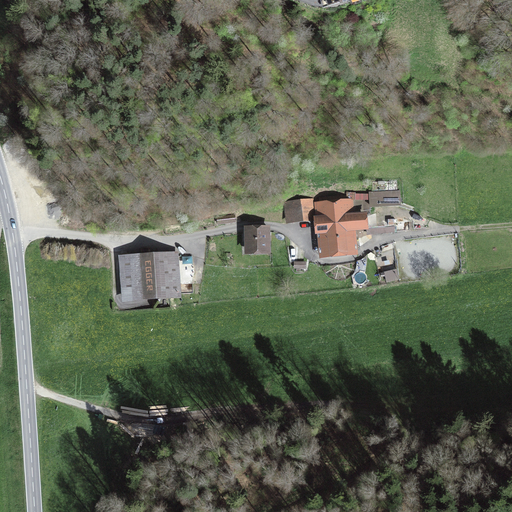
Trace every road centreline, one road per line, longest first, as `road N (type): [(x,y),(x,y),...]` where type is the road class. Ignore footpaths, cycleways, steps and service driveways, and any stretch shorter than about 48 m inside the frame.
road 1 (track): [(26,386),(131,420),(297,403),(391,416),(399,430),(389,452),(267,511)]
road 2 (tertiary): [(0,180),(17,269),(34,511)]
